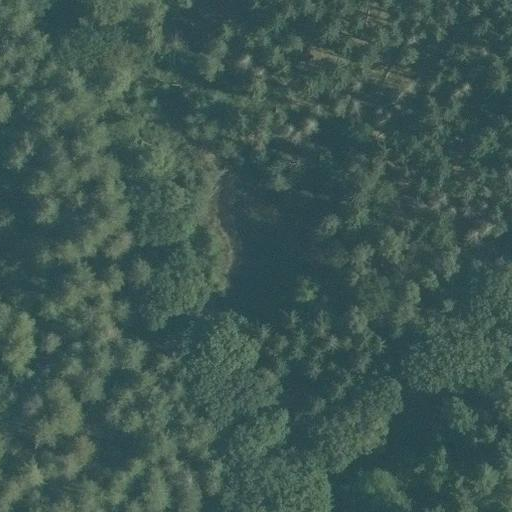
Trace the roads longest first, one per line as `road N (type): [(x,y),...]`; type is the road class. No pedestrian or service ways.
road 1 (track): [(249,511),(48,0)]
road 2 (track): [(309,511),(511,343)]
